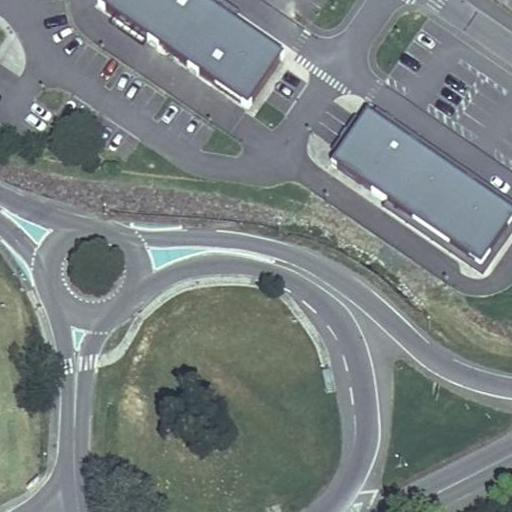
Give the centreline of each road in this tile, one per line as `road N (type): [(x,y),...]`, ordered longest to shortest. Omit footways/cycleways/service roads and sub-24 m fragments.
road 1 (primary): [(136,286),(209,260),(258,263),(328,304),(358,367),(365,439),(351,478),(317,511)]
road 2 (primary): [(511,385),(428,353),(332,268),(285,244),(229,234),(122,237)]
road 3 (primary): [(511,453),(395,511)]
road 4 (unclassified): [(77,507),(74,386)]
